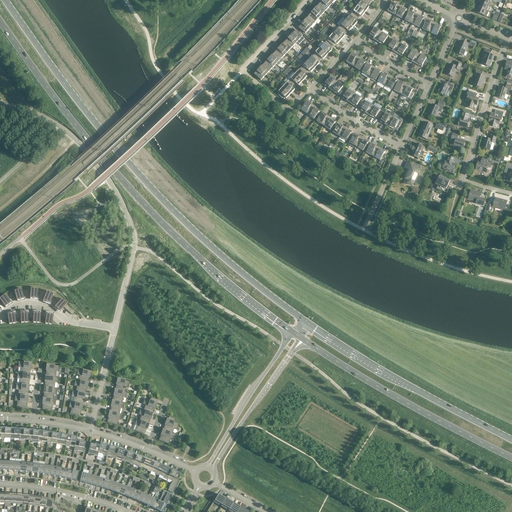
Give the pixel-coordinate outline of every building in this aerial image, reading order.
[(331,5),(324,0),(323,0),(321,3),(320,1),(318,4),(326,11),(331,5)] [(370,3),(364,0),(361,0),(357,6),(365,12),(368,9),(367,8),(370,4),(370,3)] [(388,11),(395,15),(400,5),(393,2),(388,11)] [(489,6),(480,2),(478,7),(489,12),(491,7),(489,6)] [(326,11),(318,4),(315,6),(317,7),(314,11),(321,17),(326,11)] [(407,9),(400,5),(395,15),(402,19),(407,10),(407,9)] [(365,12),(357,6),(352,13),(358,19),(359,19),(362,15),(363,16),(365,12)] [(489,12),(478,7),(476,12),(486,17),(489,12)] [(323,19),(321,17),(314,11),(311,14),(310,13),(308,15),(316,22),(318,19),(321,21),(323,19)] [(405,20),(412,24),(417,14),(410,11),(409,11),(410,11),(405,20)] [(358,19),(352,13),(350,15),(348,14),(344,18),(346,20),(353,27),(356,24),(355,23),(358,19)] [(424,18),(417,14),(412,24),(419,27),(424,18)] [(316,22),(308,15),(305,17),(307,19),(304,22),(311,28),(316,22)] [(422,29),(429,32),(434,23),(427,19),(427,20),(422,29)] [(353,27),(346,20),(340,27),(346,33),(349,29),(350,30),(353,27)] [(311,28),(304,22),(301,25),(300,24),(297,26),(305,33),(311,28)] [(441,26),(434,23),(429,32),(437,36),(441,27),(441,26)] [(346,33),(340,27),(333,33),(341,40),(344,37),(343,36),(346,33)] [(369,37),(376,41),(381,32),(375,28),(369,36),(369,37)] [(299,44),(304,39),(294,29),(292,32),(293,33),(291,36),(297,42),(299,44)] [(388,36),(381,32),(376,41),(382,45),(383,45),(388,36)] [(341,40),(333,33),(327,40),(334,46),(337,43),(338,44),(341,40)] [(297,42),(291,36),(288,39),(286,38),(284,40),(292,48),(297,42)] [(390,39),(387,44),(390,46),(388,48),(388,49),(395,53),(400,43),(393,39),(393,40),(390,39)] [(292,48),(284,40),(282,43),(283,44),(280,47),(287,53),(292,48)] [(318,46),(320,48),(328,55),(331,52),(329,51),(333,47),(326,41),(324,43),(322,42),(318,46)] [(456,53),(463,56),(468,44),(461,41),(456,53)] [(400,43),(395,53),(402,57),(402,56),(407,47),(400,43)] [(287,53),(280,47),(277,50),(276,49),(274,51),(282,59),(287,53)] [(328,55),(320,48),(314,54),(320,60),(323,57),(325,58),(328,55)] [(492,63),(491,63),(494,56),(490,54),(491,52),(485,49),(483,53),(486,54),(482,63),(486,65),(486,66),(490,67),(490,65),(491,65),(492,63)] [(407,60),(414,63),(419,54),(412,50),(407,59),(407,60)] [(283,60),(282,59),(274,51),(272,54),(273,55),(270,58),(276,64),(278,66),(283,60)] [(347,62),(353,66),(359,57),(352,53),(347,62)] [(320,60),(314,54),(308,61),(315,68),(318,65),(317,64),(320,60)] [(426,58),(419,54),(414,63),(422,67),(423,65),(425,61),(426,58)] [(366,62),(359,57),(353,66),(360,71),(365,62),(366,62)] [(276,64),(270,58),(267,61),(266,60),(263,62),(271,70),(276,64)] [(315,68),(308,61),(301,67),(308,74),(311,70),(312,71),(315,68)] [(271,70),(263,62),(261,64),(262,66),(260,69),(266,75),(271,70)] [(446,74),(453,77),(456,69),(459,70),(462,65),(457,62),(455,66),(450,64),(446,74)] [(362,72),(369,76),(374,67),(367,63),(362,72)] [(308,74),(301,67),(295,74),(303,81),(306,78),(305,77),(308,74)] [(381,71),(374,67),(369,76),(368,78),(375,82),(381,72),(381,71)] [(266,75),(260,69),(257,72),(255,71),(253,73),(261,81),(266,75)] [(477,87),(481,88),(485,77),(482,75),(483,72),(476,70),(475,74),(477,75),(474,84),(478,86),(477,87)] [(378,82),(385,86),(390,76),(383,72),(383,73),(378,82)] [(303,81),(295,74),(289,81),(296,87),(299,83),(300,84),(303,81)] [(397,80),(390,76),(385,86),(392,89),(397,80),(397,81),(397,80)] [(324,85),(331,90),(337,81),(331,77),(324,85)] [(296,87),(289,81),(283,87),(291,94),(294,91),(292,90),(296,87)] [(343,86),(337,81),(331,90),(337,95),(337,94),(343,86)] [(394,91),(401,94),(406,85),(399,81),(399,82),(394,91)] [(437,93),(445,96),(448,89),(452,91),(454,85),(449,83),(447,86),(442,83),(437,93)] [(413,89),(406,85),(401,94),(408,98),(411,99),(414,94),(411,93),(413,89)] [(506,94),(509,95),(511,87),(506,85),(505,89),(499,87),(496,97),(501,99),(503,98),(504,99),(505,94),(506,94)] [(291,94),(283,87),(277,94),(283,100),(286,96),(288,97),(291,94)] [(343,98),(342,98),(349,103),(355,94),(356,92),(350,88),(349,90),(348,89),(343,98)] [(466,102),(468,103),(466,107),(473,110),(474,105),(477,106),(479,98),(474,97),(475,93),(468,91),(467,95),(468,95),(466,102)] [(355,94),(349,103),(356,107),(362,98),(355,94)] [(432,104),(428,113),(435,117),(438,110),(441,111),(444,106),(445,103),(439,100),(437,106),(432,104)] [(301,110),(308,114),(314,106),(307,101),(301,110)] [(361,110),(368,115),(373,106),(367,101),(361,110)] [(320,111),(314,106),(308,114),(314,119),(320,111)] [(380,110),(373,106),(368,115),(375,119),(380,110)] [(504,112),(497,110),(496,114),(495,115),(491,113),(489,121),(491,122),(490,126),(495,128),(496,123),(499,124),(500,121),(501,120),(504,112)] [(317,121),(323,126),(329,117),(323,112),(323,113),(317,121)] [(380,122),(387,126),(392,117),(394,114),(390,112),(389,115),(385,113),(380,122)] [(470,123),(469,122),(470,121),(467,120),(467,118),(468,119),(469,115),(463,113),(461,118),(460,118),(458,125),(467,128),(468,127),(469,127),(470,123)] [(392,117),(387,126),(394,130),(394,129),(397,131),(398,129),(403,120),(400,118),(394,115),(393,117),(392,117)] [(336,122),(329,117),(323,126),(330,130),(336,122)] [(418,135),(427,139),(433,126),(424,122),(422,127),(423,128),(421,131),(421,130),(418,135)] [(333,132),(340,137),(345,128),(339,123),(338,124),(333,132)] [(352,132),(345,128),(340,137),(346,141),(352,132)] [(355,134),(348,144),(355,149),(356,147),(362,138),(355,134)] [(459,147),(463,149),(466,141),(458,139),(459,135),(453,134),(451,140),(455,141),(454,146),(453,150),(458,151),(459,147)] [(491,143),(495,144),(497,138),(490,136),(489,139),(485,138),(482,148),(489,150),(491,143)] [(362,138),(356,147),(363,151),(368,142),(369,142),(362,138)] [(366,153),(373,157),(378,147),(371,143),(371,144),(366,153)] [(423,151),(422,151),(424,147),(417,144),(415,148),(413,147),(410,154),(419,159),(421,154),(422,155),(423,151)] [(385,151),(378,147),(373,157),(380,160),(379,161),(382,163),(387,155),(384,154),(385,151)] [(443,168),(453,172),(456,164),(452,163),(452,161),(453,162),(454,158),(449,156),(447,161),(446,161),(443,168)] [(488,157),(487,160),(483,159),(483,162),(481,163),(478,161),(476,169),(485,172),(486,169),(487,169),(488,168),(489,167),(490,167),(492,162),(498,164),(500,160),(488,157)] [(404,168),(409,170),(405,179),(409,180),(407,184),(412,186),(416,178),(415,177),(416,173),(417,174),(419,170),(411,166),(412,164),(407,162),(404,168)] [(449,186),(448,186),(450,180),(439,176),(436,185),(438,186),(436,189),(447,193),(449,186)] [(485,200),(480,198),(481,194),(478,192),(478,193),(471,191),(468,199),(473,201),(473,200),(478,201),(477,204),(483,206),(485,200)] [(493,207),(505,210),(507,201),(495,198),(494,203),(490,202),(488,211),(492,212),(493,207)] [(38,288),(31,288),(30,299),(30,300),(38,300),(38,296),(37,295),(38,288)] [(21,289),(14,291),(17,301),(17,302),(25,300),(24,295),(23,296),(21,289)] [(47,291),(42,302),(50,305),(52,300),(51,300),(53,294),(47,291)] [(5,294),(0,297),(0,299),(5,307),(6,308),(12,303),(10,300),(9,300),(5,294)] [(67,303),(62,299),(55,307),(54,307),(60,313),(63,309),(62,309),(67,303)] [(15,311),(7,312),(7,317),(8,317),(9,324),(16,323),(15,312),(15,311)] [(27,311),(19,311),(20,316),(21,316),(21,323),(28,323),(27,311)] [(41,311),(33,311),(32,316),(33,316),(33,323),(40,323),(41,312),(41,311)] [(45,324),(52,325),(54,314),(54,313),(46,312),(45,317),(46,317),(45,324)] [(32,363),(19,362),(18,368),(18,367),(21,368),(21,373),(29,374),(30,369),(31,369),(32,363)] [(59,366),(47,365),(46,371),(46,370),(47,370),(47,376),(55,377),(56,371),(59,372),(59,366)] [(91,372),(78,369),(77,375),(80,375),(79,381),(87,383),(88,377),(89,378),(91,372)] [(20,379),(20,384),(28,385),(28,380),(30,380),(29,380),(30,380),(30,374),(29,374),(21,373),(18,373),(17,379),(17,378),(20,379)] [(46,382),(46,387),(54,388),(54,382),(57,383),(58,383),(58,377),(55,377),(47,376),(45,376),(45,382),(45,381),(46,382)] [(117,384),(116,390),(124,392),(126,386),(128,387),(128,388),(129,388),(130,382),(117,379),(116,385),(116,384),(117,384)] [(77,386),(76,392),(84,394),(85,388),(86,388),(86,389),(87,389),(88,383),(87,383),(79,381),(75,380),(74,386),(74,385),(77,386)] [(19,390),(18,395),(27,396),(27,391),(28,391),(29,391),(29,385),(28,385),(20,384),(16,384),(16,390),(19,390)] [(45,393),(44,398),(53,399),(53,394),(56,394),(57,388),(54,388),(46,387),(44,387),(44,393),(45,393)] [(115,395),(114,401),(122,403),(123,397),(126,398),(126,399),(127,393),(124,392),(116,390),(115,390),(113,395),(114,396),(114,395),(115,395)] [(75,397),(73,402),(81,404),(83,399),(84,399),(84,400),(85,394),(84,394),(76,392),(73,391),(71,397),(72,397),(72,396),(75,397)] [(17,407),(26,408),(26,407),(26,402),(27,402),(27,403),(28,396),(27,396),(18,395),(15,395),(14,401),(15,401),(18,401),(17,407)] [(146,405),(144,410),(152,413),(154,408),(155,408),(155,409),(157,403),(156,403),(157,400),(151,397),(151,398),(150,401),(145,399),(143,404),(146,405)] [(43,409),(43,410),(52,411),(52,410),(51,410),(52,405),(55,405),(56,399),(53,399),(44,398),(43,398),(42,404),(43,404),(44,404),(43,409)] [(112,406),(111,412),(119,414),(120,408),(123,409),(125,404),(122,403),(114,401),(112,400),(111,406),(112,406)] [(70,414),(79,416),(79,415),(80,410),(81,410),(81,411),(83,405),(81,404),(73,402),(70,402),(69,408),(69,407),(72,408),(71,413),(70,413),(70,414)] [(142,415),(140,421),(148,424),(150,418),(151,419),(150,419),(151,419),(153,414),(152,413),(144,410),(141,409),(139,415),(139,414),(142,415)] [(108,422),(108,423),(116,425),(117,425),(116,425),(118,419),(120,420),(121,420),(122,414),(119,414),(111,412),(109,411),(108,417),(110,417),(108,423),(108,422)] [(166,425),(164,430),(172,433),(174,428),(177,429),(176,429),(177,430),(179,424),(174,422),(175,419),(169,416),(169,417),(168,420),(167,419),(165,425),(166,425)] [(135,431),(144,434),(143,434),(145,429),(146,429),(146,430),(147,430),(149,424),(148,424),(140,421),(137,419),(134,425),(135,425),(138,426),(136,431),(135,431)] [(1,427),(1,439),(5,439),(5,438),(10,438),(10,439),(11,428),(1,428),(1,427)] [(11,428),(10,439),(14,440),(14,439),(19,439),(19,440),(20,428),(20,429),(11,428)] [(20,428),(19,440),(23,440),(23,439),(28,440),(28,441),(29,441),(30,429),(30,430),(20,429),(20,428)] [(30,429),(29,441),(32,441),(33,440),(38,441),(38,442),(39,430),(39,431),(30,430),(30,429)] [(39,430),(38,442),(42,442),(42,441),(47,442),(47,443),(49,432),(39,431),(39,430)] [(160,440),(159,441),(168,444),(170,438),(172,439),(172,440),(173,440),(175,434),(172,433),(164,430),(163,430),(161,435),(162,435),(160,441),(160,440)] [(49,432),(47,443),(51,444),(51,443),(56,444),(56,445),(58,433),(58,434),(49,432)] [(58,433),(56,445),(60,445),(60,444),(65,445),(65,446),(68,435),(67,435),(58,434),(58,433)] [(68,435),(65,446),(69,447),(69,446),(74,447),(74,451),(77,437),(68,435)] [(77,437),(74,451),(78,452),(78,451),(83,452),(83,453),(86,442),(76,440),(77,437)] [(93,456),(97,457),(101,443),(100,443),(100,446),(90,444),(88,454),(88,453),(93,455),(93,456)] [(110,446),(101,443),(97,457),(98,453),(103,454),(103,455),(107,456),(110,445),(110,446)] [(110,445),(107,456),(112,457),(112,458),(115,459),(119,448),(119,449),(110,446),(110,445)] [(119,448),(115,459),(116,459),(116,458),(121,460),(121,461),(124,462),(128,451),(128,452),(119,449),(119,448)] [(128,451),(124,462),(125,462),(125,461),(130,463),(129,464),(133,465),(137,454),(137,455),(128,452),(128,451)] [(137,455),(137,454),(133,465),(134,464),(138,466),(138,467),(142,469),(146,458),(137,455)] [(146,458),(142,469),(142,468),(147,470),(147,471),(150,472),(155,462),(155,461),(154,462),(146,459),(146,458)] [(155,462),(150,472),(151,471),(156,473),(155,474),(159,476),(164,465),(163,465),(163,466),(155,462)] [(164,465),(159,476),(159,475),(164,477),(164,478),(167,480),(172,469),(172,470),(163,466),(164,465)] [(172,469),(167,480),(168,479),(172,481),(178,484),(179,480),(178,479),(180,475),(181,474),(180,474),(172,470),(172,469)] [(79,472),(73,471),(71,480),(71,479),(76,481),(78,476),(79,472)] [(88,474),(82,473),(80,481),(85,483),(88,474)] [(93,476),(88,474),(85,483),(85,484),(86,483),(91,484),(91,485),(93,476)] [(99,477),(93,476),(91,485),(91,484),(96,486),(96,487),(99,477)] [(105,479),(99,477),(96,487),(97,486),(102,488),(105,479)] [(110,481),(105,479),(102,488),(107,489),(107,490),(110,481)] [(116,483),(110,481),(107,490),(107,489),(113,491),(112,492),(116,483)] [(178,484),(172,481),(168,491),(173,493),(178,484)] [(121,485),(116,483),(112,492),(113,492),(113,491),(118,493),(118,494),(121,485)] [(127,487),(121,485),(118,494),(118,493),(123,495),(123,496),(127,487)] [(132,489),(127,487),(123,496),(124,495),(129,497),(128,498),(129,498),(132,489)] [(138,491),(132,489),(129,498),(129,497),(134,499),(134,500),(138,491)] [(143,493),(138,491),(134,500),(134,499),(139,502),(143,493)] [(172,495),(167,492),(162,502),(164,504),(167,505),(172,495)] [(148,496),(143,493),(139,502),(144,504),(148,496)] [(219,505),(220,504),(222,505),(226,499),(223,497),(221,496),(218,494),(214,502),(219,505)] [(154,498),(148,496),(144,504),(145,504),(150,506),(149,507),(154,498)] [(54,500),(47,498),(46,507),(52,508),(52,507),(53,508),(54,504),(53,504),(54,500)] [(159,501),(154,498),(149,507),(150,507),(150,506),(155,509),(154,509),(155,509),(159,501)] [(231,502),(226,499),(222,505),(221,507),(226,509),(227,508),(230,509),(233,503),(231,501),(231,502)] [(162,502),(159,501),(155,509),(160,511),(161,511),(163,511),(165,508),(163,506),(164,504),(162,502)] [(238,506),(233,503),(230,509),(229,511),(230,511),(238,511),(241,508),(241,507),(238,506)]
